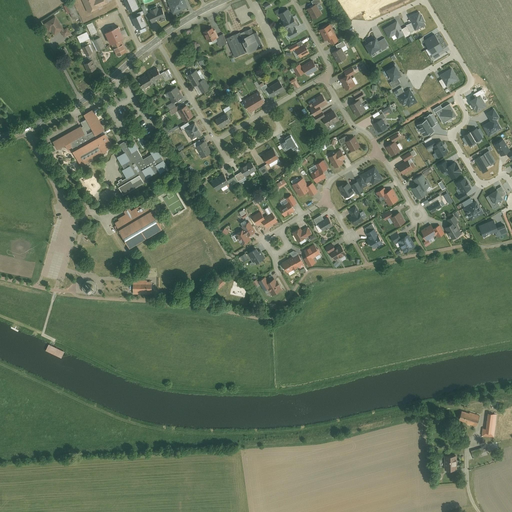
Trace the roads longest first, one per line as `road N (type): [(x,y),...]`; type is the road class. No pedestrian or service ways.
road 1 (residential): [(456,54),(469,85),(458,94),(464,122),(455,142),(483,185),(506,176),(511,186)]
road 2 (tertiary): [(144,51),(73,108),(0,138)]
